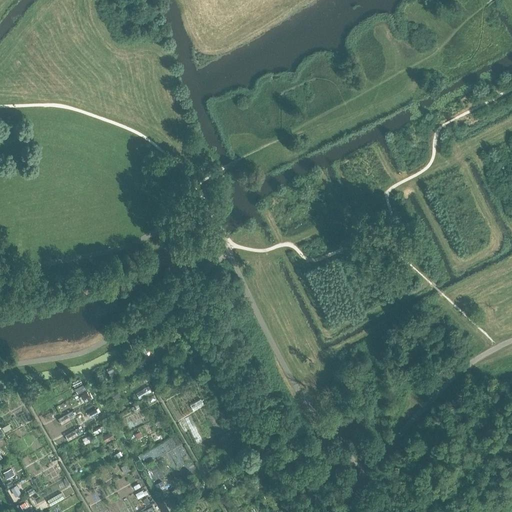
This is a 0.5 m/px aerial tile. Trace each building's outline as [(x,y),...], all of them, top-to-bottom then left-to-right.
[(181,342),(176,345),(181,352),(186,349),(181,342)] [(194,363),(188,367),(191,373),(197,370),(194,363)] [(110,367),(106,369),(111,378),(115,375),(110,367)] [(197,370),(192,373),(197,381),(201,378),(203,377),(205,376),(201,370),(198,372),(197,370)] [(83,385),(76,389),(78,393),(85,389),(83,385)] [(87,392),(81,395),(81,396),(84,402),(85,403),(91,399),(87,392)] [(113,392),(108,394),(112,401),(117,398),(113,392)] [(96,409),(89,413),(91,417),(99,413),(98,412),(96,409)] [(111,432),(103,436),(106,442),(114,438),(111,432)] [(224,434),(219,438),(223,444),(228,440),(224,434)] [(157,465),(151,468),(153,473),(160,469),(157,465)] [(11,469),(4,473),(6,478),(13,474),(11,469)] [(259,475),(254,478),(258,485),(263,482),(259,475)] [(16,485),(11,488),(15,495),(21,492),(16,485)] [(178,487),(172,491),(175,496),(182,492),(178,487)]
